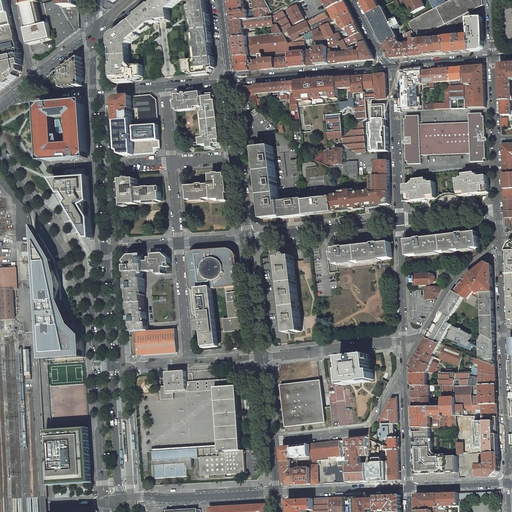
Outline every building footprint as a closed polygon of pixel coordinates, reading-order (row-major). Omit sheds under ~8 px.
[(57,47),(80,29),(80,19),(79,7),(63,8),(62,0),(57,0),(45,4),(50,23),(55,39),(57,47)] [(156,21),(158,21),(160,21),(161,21),(165,20),(169,20),(168,10),(167,0),(164,0),(165,5),(160,5),(158,5),(156,6),(154,6),(153,5),(149,9),(150,21),(151,25),(156,21)] [(167,0),(168,10),(171,9),(181,2),(180,1),(179,0),(167,0)] [(200,60),(185,61),(187,75),(187,77),(211,75),(215,69),(213,47),(207,0),(179,0),(180,1),(182,0),(193,0),(198,43),(200,60)] [(243,0),(229,0),(231,12),(245,11),(243,0)] [(264,0),(251,0),(253,10),(269,8),(264,0)] [(323,5),(327,3),(331,10),(346,2),(344,0),(320,0),(323,5)] [(361,0),(369,15),(380,9),(376,0),(361,0)] [(410,9),(413,14),(426,7),(422,0),(405,0),(407,3),(412,0),(415,6),(410,9)] [(451,0),(434,9),(408,22),(413,31),(415,35),(425,34),(428,34),(483,5),(482,0),(451,0)] [(429,0),(434,9),(451,0),(429,0)] [(331,10),(330,10),(336,21),(352,13),(346,2),(331,10)] [(37,3),(22,6),(27,29),(30,45),(54,39),(55,39),(50,23),(43,25),(37,3)] [(289,12),(295,24),(305,19),(297,3),(287,8),(289,12)] [(0,6),(0,28),(13,25),(8,5),(0,6)] [(380,9),(369,15),(384,45),(398,39),(399,38),(394,28),(397,26),(395,22),(391,24),(383,7),(380,9)] [(245,11),(231,12),(232,22),(249,20),(249,17),(256,16),(256,19),(274,17),(273,15),(269,8),(253,10),(245,11)] [(149,9),(134,20),(137,25),(136,25),(142,32),(151,25),(150,21),(149,9)] [(283,10),(273,15),(274,17),(283,33),(289,44),(304,37),(312,33),(307,22),(293,29),(285,14),(283,10)] [(309,21),(315,32),(322,28),(329,25),(332,23),(326,12),(309,21)] [(343,26),(336,30),(338,35),(340,34),(348,29),(357,24),(352,13),(336,21),(338,25),(341,23),(343,26)] [(232,22),(234,39),(257,36),(257,32),(245,33),(244,29),(273,26),(274,34),(283,33),(274,17),(256,19),(249,20),(232,22)] [(483,18),(469,19),(469,27),(470,27),(472,52),(480,51),(484,46),(483,18)] [(137,36),(136,30),(136,28),(135,26),(136,25),(133,21),(124,28),(126,30),(126,40),(130,40),(133,39),(137,36)] [(362,33),(357,24),(348,29),(349,31),(347,32),(346,33),(346,35),(346,36),(347,37),(349,38),(352,36),(353,38),(362,33)] [(0,92),(24,73),(18,47),(13,25),(0,28),(0,34),(1,38),(3,47),(4,50),(4,53),(5,58),(0,58),(0,69),(0,71),(0,92)] [(329,25),(322,28),(328,40),(334,37),(335,36),(329,25)] [(472,52),(470,27),(469,27),(470,35),(459,36),(459,35),(456,35),(457,37),(445,37),(445,38),(447,54),(472,52)] [(112,42),(126,40),(126,30),(124,28),(122,30),(114,36),(113,37),(112,39),(112,42)] [(322,28),(315,32),(315,39),(315,42),(328,41),(328,40),(322,28)] [(413,31),(405,35),(406,44),(407,57),(426,56),(415,35),(413,31)] [(312,33),(304,37),(305,40),(315,39),(315,32),(312,33)] [(257,36),(234,39),(236,57),(250,56),(260,55),(265,54),(275,53),(275,58),(276,69),(291,67),(289,44),(283,33),(274,34),(257,36)] [(353,38),(347,41),(350,47),(357,43),(358,46),(361,45),(366,42),(362,33),(353,38)] [(335,36),(334,37),(338,45),(341,44),(344,42),(340,34),(338,35),(335,36)] [(447,54),(445,38),(437,39),(437,38),(434,38),(434,39),(423,40),(425,34),(415,35),(426,56),(447,54)] [(304,37),(289,44),(291,67),(307,66),(306,52),(305,40),(304,37)] [(328,41),(328,47),(338,46),(338,45),(334,37),(328,40),(328,41)] [(112,42),(113,56),(128,55),(127,44),(133,39),(130,40),(126,40),(112,42)] [(400,43),(398,39),(384,45),(391,59),(407,57),(406,44),(402,44),(400,43)] [(344,42),(341,44),(345,51),(351,50),(350,47),(347,41),(344,42)] [(361,45),(362,51),(362,61),(375,60),(366,42),(361,45)] [(328,47),(316,48),(316,51),(317,65),(330,64),(328,50),(328,47)] [(362,61),(362,51),(357,52),(356,47),(351,50),(351,54),(352,62),(362,61)] [(332,50),(328,50),(330,64),(340,63),(339,54),(339,52),(332,53),(332,50)] [(316,51),(306,52),(307,66),(317,65),(316,51)] [(260,55),(261,60),(262,70),(276,69),(275,58),(265,59),(265,54),(260,55)] [(352,62),(351,54),(344,54),(339,54),(340,63),(352,62)] [(113,56),(114,68),(128,67),(129,67),(128,55),(113,56)] [(250,56),(236,57),(238,72),(262,70),(261,60),(253,60),(254,63),(250,63),(250,56)] [(82,58),(52,81),(55,86),(56,89),(82,87),(84,87),(82,58)] [(511,63),(500,64),(501,101),(511,100),(511,81),(511,79),(511,78),(511,63)] [(129,82),(142,81),(143,81),(144,80),(144,78),(143,66),(140,66),(140,68),(128,68),(129,82)] [(464,80),(465,84),(475,84),(475,87),(486,87),(485,66),(464,68),(464,80)] [(129,82),(128,68),(128,67),(114,68),(115,78),(121,83),(129,82)] [(464,68),(450,69),(451,81),(464,80),(464,68)] [(450,69),(434,70),(434,83),(451,81),(450,69)] [(435,88),(435,87),(434,83),(434,70),(423,71),(423,80),(423,84),(431,83),(431,89),(435,88)] [(423,71),(414,72),(415,80),(423,80),(423,71)] [(409,96),(423,95),(423,90),(414,90),(414,86),(415,86),(414,80),(415,80),(414,72),(408,72),(408,81),(402,81),(402,88),(409,88),(409,96)] [(386,74),(376,75),(377,93),(366,94),(366,99),(368,119),(388,118),(388,100),(386,74)] [(374,75),(364,76),(365,90),(372,89),(376,89),(374,75)] [(364,76),(353,77),(354,88),(354,94),(366,93),(365,90),(364,76)] [(353,77),(338,78),(339,89),(348,88),(351,88),(354,88),(353,77)] [(338,78),(297,82),(298,101),(339,97),(339,89),(338,78)] [(299,111),(298,101),(297,82),(288,83),(289,94),(290,94),(291,93),(291,92),(291,91),(294,91),(295,96),(291,96),(292,109),(296,109),(296,111),(299,111)] [(280,83),(255,85),(256,94),(281,92),(280,83)] [(288,83),(280,83),(281,92),(281,97),(281,101),(284,100),(288,100),(288,95),(285,95),(285,91),(287,91),(287,92),(287,93),(288,94),(289,94),(288,83)] [(244,86),(242,89),(249,98),(257,109),(258,108),(258,105),(257,100),(256,94),(255,85),(244,86)] [(465,85),(451,86),(451,109),(466,109),(465,85)] [(451,86),(447,86),(447,90),(445,90),(446,103),(435,104),(435,110),(451,109),(451,86)] [(487,108),(486,87),(475,87),(469,87),(470,109),(487,108)] [(354,88),(351,88),(351,91),(349,91),(350,101),(340,103),(341,113),(350,107),(355,109),(355,107),(356,107),(354,94),(354,88)] [(249,98),(242,89),(240,91),(241,99),(249,98)] [(213,90),(202,91),(198,91),(198,93),(199,101),(199,104),(199,105),(200,108),(203,107),(203,108),(205,108),(208,107),(210,107),(214,107),(214,106),(218,106),(216,95),(213,95),(213,90)] [(199,101),(198,93),(198,91),(191,92),(189,92),(188,95),(188,94),(187,93),(188,101),(189,109),(200,108),(199,105),(199,104),(199,101)] [(178,101),(179,110),(189,109),(188,101),(187,93),(186,93),(185,94),(184,94),(185,100),(178,101)] [(138,109),(139,121),(159,119),(157,100),(151,95),(132,97),(133,110),(138,109)] [(409,104),(402,104),(403,111),(424,110),(424,105),(423,95),(409,96),(409,104)] [(121,98),(116,103),(118,122),(132,121),(134,121),(134,115),(132,115),(132,111),(133,111),(133,110),(132,97),(121,98)] [(368,119),(366,99),(360,100),(361,106),(356,107),(355,107),(355,109),(357,127),(364,121),(367,119),(368,119)] [(511,100),(501,101),(502,115),(511,115),(511,100)] [(40,110),(41,128),(43,156),(48,161),(53,161),(62,160),(84,159),(85,158),(88,155),(88,154),(89,153),(88,150),(86,106),(80,101),(45,105),(44,106),(40,110)] [(210,120),(219,119),(218,112),(220,112),(220,108),(215,109),(214,107),(210,107),(208,107),(205,108),(203,108),(205,121),(209,120),(210,120)] [(326,116),(328,139),(343,137),(341,114),(326,116)] [(407,119),(405,119),(406,141),(405,141),(404,142),(404,143),(405,144),(406,145),(407,162),(409,162),(409,165),(422,164),(422,156),(471,154),(471,162),(485,162),(485,159),(486,159),(486,142),(487,141),(488,140),(487,139),(487,138),(486,137),(485,116),(483,116),(483,114),(470,114),(470,123),(420,124),(420,116),(407,116),(407,119)] [(367,119),(364,121),(365,127),(371,127),(376,126),(381,126),(381,131),(388,131),(388,118),(368,119),(367,119)] [(219,119),(210,120),(209,120),(205,121),(206,133),(223,131),(222,130),(220,130),(219,119)] [(132,121),(118,122),(120,151),(121,151),(121,153),(125,152),(125,156),(134,155),(135,155),(150,154),(156,154),(156,149),(161,148),(159,125),(135,127),(135,128),(133,128),(132,121)] [(356,153),(367,153),(365,127),(364,121),(357,127),(343,137),(343,138),(343,143),(343,145),(356,153)] [(371,127),(365,127),(367,153),(373,152),(371,127)] [(205,150),(221,148),(224,144),(224,140),(221,141),(221,137),(218,137),(218,134),(223,134),(223,131),(206,133),(207,139),(204,139),(204,141),(201,141),(202,145),(202,147),(205,147),(205,150)] [(511,144),(503,145),(504,174),(511,173),(511,144)] [(273,147),(258,148),(265,208),(263,208),(265,219),(307,215),(306,201),(305,199),(280,202),(273,147)] [(331,151),(329,148),(315,159),(315,161),(330,168),(359,180),(359,177),(358,162),(349,162),(349,164),(343,165),(343,162),(344,149),(334,148),(334,151),(331,151)] [(390,176),(390,161),(377,161),(377,176),(390,176)] [(188,186),(189,201),(208,200),(213,199),(214,201),(230,200),(227,174),(213,175),(213,173),(212,174),(212,185),(205,185),(205,184),(199,185),(199,186),(195,186),(192,186),(188,186)] [(489,185),(488,176),(481,177),(478,175),(477,175),(476,173),(464,174),(464,178),(462,178),(461,179),(457,180),(459,196),(469,195),(489,193),(489,185)] [(331,175),(324,176),(326,192),(333,191),(331,175)] [(360,207),(382,205),(382,206),(391,205),(390,176),(377,176),(359,177),(359,180),(372,187),(372,188),(369,192),(363,192),(363,189),(359,190),(360,207)] [(89,239),(94,239),(93,225),(90,177),(87,177),(68,178),(64,179),(58,179),(54,180),(60,191),(89,239)] [(124,180),(122,180),(123,184),(123,189),(123,195),(122,195),(123,199),(124,199),(124,206),(139,205),(139,203),(162,201),(162,192),(160,192),(160,187),(142,188),(138,189),(138,179),(124,180)] [(407,202),(437,199),(435,182),(432,183),(430,182),(428,182),(428,179),(415,180),(416,182),(414,182),(412,185),(405,186),(406,195),(407,202)] [(335,211),(358,209),(358,208),(360,207),(359,190),(339,192),(340,195),(333,195),(333,198),(335,211)] [(317,200),(306,201),(307,215),(335,211),(333,198),(333,197),(332,197),(332,198),(322,199),(322,198),(317,199),(317,200)] [(477,232),(408,240),(410,257),(479,249),(477,232)] [(47,355),(47,360),(85,357),(84,336),(73,326),(64,305),(62,300),(61,283),(55,260),(39,234),(47,355)] [(390,243),(335,249),(337,265),(392,259),(390,243)] [(211,289),(226,288),(241,286),(237,258),(237,254),(236,253),(234,251),(231,249),(231,250),(229,250),(226,250),(207,251),(197,251),(195,252),(192,253),(190,256),(189,259),(189,262),(190,267),(189,268),(190,273),(191,290),(192,291),(200,291),(211,289)] [(130,317),(131,332),(146,331),(146,327),(146,323),(146,320),(147,320),(147,313),(145,313),(145,309),(144,296),(144,293),(146,293),(145,279),(143,279),(143,276),(145,274),(143,272),(143,271),(147,271),(148,272),(151,272),(151,270),(154,270),(154,272),(157,271),(158,275),(163,275),(163,271),(165,271),(164,268),(168,267),(167,264),(171,264),(170,259),(165,254),(153,254),(153,258),(147,259),(145,257),(145,255),(131,256),(127,261),(127,262),(128,262),(128,266),(127,266),(127,269),(128,269),(129,279),(128,279),(129,294),(130,294),(131,305),(129,305),(130,311),(131,311),(131,317),(130,317)] [(288,257),(280,258),(288,332),(290,332),(301,331),(301,330),(302,330),(294,261),(294,257),(291,257),(291,256),(288,256),(288,257)] [(480,335),(495,341),(492,266),(486,263),(465,279),(453,291),(466,299),(473,292),(478,294),(480,335)] [(0,269),(3,320),(15,319),(14,290),(18,289),(17,268),(16,268),(6,269),(0,269)] [(412,278),(412,281),(412,282),(412,283),(414,283),(415,285),(431,284),(431,283),(433,283),(435,281),(435,276),(433,274),(431,274),(430,274),(414,274),(414,277),(412,277),(412,278)] [(226,288),(230,318),(223,319),(225,333),(242,330),(244,330),(245,328),(245,324),(241,286),(226,288)] [(443,289),(440,287),(436,287),(436,289),(426,289),(426,290),(426,299),(436,300),(436,298),(438,298),(443,289)] [(200,291),(203,316),(204,322),(205,331),(207,343),(207,347),(218,346),(211,289),(200,291)] [(193,298),(194,314),(195,316),(197,317),(198,317),(201,317),(203,316),(200,291),(192,291),(192,293),(192,295),(192,296),(193,298)] [(451,317),(462,298),(453,293),(441,313),(450,316),(451,317)] [(450,316),(441,313),(436,322),(437,323),(436,325),(434,328),(433,328),(427,338),(441,343),(448,331),(451,325),(448,323),(451,317),(450,316)] [(454,325),(447,341),(471,350),(474,343),(468,341),(469,340),(470,340),(472,334),(462,330),(462,329),(461,328),(454,325)] [(176,353),(178,353),(176,329),(146,331),(131,332),(132,340),(133,356),(136,356),(176,353)] [(495,341),(480,335),(477,342),(478,359),(496,366),(496,353),(494,353),(494,346),(495,346),(495,341)] [(441,343),(427,338),(419,351),(433,356),(438,349),(438,350),(439,348),(438,348),(441,343)] [(447,346),(445,345),(440,359),(448,362),(456,365),(460,367),(464,353),(447,346)] [(433,356),(419,351),(412,364),(412,373),(427,373),(432,373),(435,372),(438,364),(433,361),(435,357),(433,356)] [(413,407),(414,428),(430,428),(457,429),(457,416),(456,405),(456,386),(472,385),(480,385),(497,385),(496,366),(478,359),(464,353),(460,367),(459,373),(454,373),(447,372),(438,373),(438,377),(438,382),(438,385),(443,385),(443,399),(444,407),(435,407),(434,407),(413,407)] [(341,371),(343,384),(348,383),(374,380),(373,371),(370,371),(368,355),(355,356),(356,357),(352,357),(342,358),(343,370),(341,371)] [(187,386),(191,386),(191,383),(187,383),(187,382),(186,371),(167,372),(168,378),(166,378),(166,386),(161,387),(162,400),(174,399),(174,393),(188,392),(187,386)] [(427,373),(412,373),(412,386),(428,385),(427,373)] [(216,390),(220,445),(220,447),(154,451),(156,479),(188,477),(187,464),(188,464),(188,467),(188,468),(189,468),(189,469),(190,469),(191,469),(192,469),(193,468),(194,467),(193,458),(197,458),(200,458),(201,476),(246,473),(245,450),(243,450),(242,450),(238,387),(238,386),(236,386),(236,379),(219,380),(219,387),(216,388),(216,390)] [(202,381),(187,382),(187,383),(191,383),(191,386),(187,386),(188,392),(216,390),(216,388),(219,387),(219,380),(214,380),(202,381)] [(291,386),(283,387),(287,425),(324,421),(322,402),(319,382),(312,383),(291,386)] [(428,385),(412,386),(413,407),(434,407),(434,404),(431,404),(430,385),(428,385)] [(472,385),(456,386),(456,405),(464,405),(472,405),(472,396),(472,385)] [(497,385),(480,385),(481,405),(482,405),(498,404),(497,385)] [(392,399),(382,418),(391,421),(392,424),(394,424),(399,424),(398,399),(392,399)] [(498,404),(482,405),(483,414),(483,416),(487,416),(498,416),(498,404)] [(472,405),(464,405),(464,408),(468,408),(468,409),(469,411),(474,410),(474,412),(476,412),(476,413),(482,413),(482,414),(483,414),(482,405),(481,405),(477,405),(472,405)] [(471,420),(472,442),(481,442),(483,442),(483,438),(486,437),(486,435),(488,435),(487,426),(498,425),(498,416),(487,416),(483,416),(471,416),(471,418),(469,418),(469,420),(471,420)] [(382,418),(377,425),(382,425),(382,430),(381,430),(380,430),(380,437),(381,437),(382,437),(382,439),(389,438),(395,438),(394,424),(392,424),(391,421),(382,418)] [(50,430),(50,431),(89,428),(90,446),(88,454),(90,456),(92,481),(54,484),(54,485),(93,482),(90,427),(50,430)] [(54,484),(92,481),(90,456),(88,454),(90,446),(89,428),(50,431),(51,437),(51,445),(52,445),(54,462),(52,462),(54,484)] [(430,428),(414,428),(416,474),(458,473),(458,456),(432,457),(430,428)] [(370,438),(348,440),(349,460),(355,460),(356,465),(349,465),(350,483),(369,482),(369,464),(363,465),(363,460),(372,459),(371,459),(370,440),(370,439),(371,438),(370,438)] [(389,446),(387,447),(387,450),(400,450),(399,438),(395,438),(389,438),(390,445),(389,446)] [(348,440),(311,445),(311,465),(311,466),(318,466),(319,466),(319,461),(330,460),(330,458),(342,457),(342,458),(345,457),(345,461),(349,460),(348,440)] [(369,464),(369,482),(388,481),(388,462),(387,459),(387,450),(387,447),(375,442),(370,440),(371,459),(372,459),(369,462),(369,464)] [(297,446),(298,465),(311,465),(311,445),(297,446)] [(283,453),(286,483),(289,485),(299,485),(298,465),(297,446),(287,447),(283,453)] [(400,450),(387,450),(387,459),(390,459),(390,462),(388,462),(388,481),(401,480),(400,450)] [(485,464),(478,464),(479,477),(496,476),(500,472),(499,453),(487,453),(487,462),(488,463),(486,465),(485,464)] [(349,461),(338,461),(338,466),(342,466),(344,467),(345,468),(345,469),(345,481),(345,483),(350,483),(349,465),(349,461)] [(312,484),(311,466),(311,465),(298,465),(299,485),(312,484)] [(460,499),(501,498),(500,491),(459,493),(460,499)] [(454,493),(438,494),(439,507),(439,510),(438,511),(453,511),(453,506),(455,506),(454,493)] [(438,494),(416,495),(417,511),(429,510),(429,508),(432,508),(434,508),(434,507),(439,507),(438,494)] [(401,511),(401,495),(376,496),(377,511),(381,511),(382,510),(382,511),(384,511),(384,510),(388,509),(387,511),(401,511)] [(377,511),(376,496),(344,498),(345,511),(369,511),(377,511)] [(345,511),(344,498),(314,499),(314,510),(314,511),(345,511)] [(314,499),(288,500),(289,511),(307,511),(307,510),(308,508),(311,510),(314,510),(314,499)]
